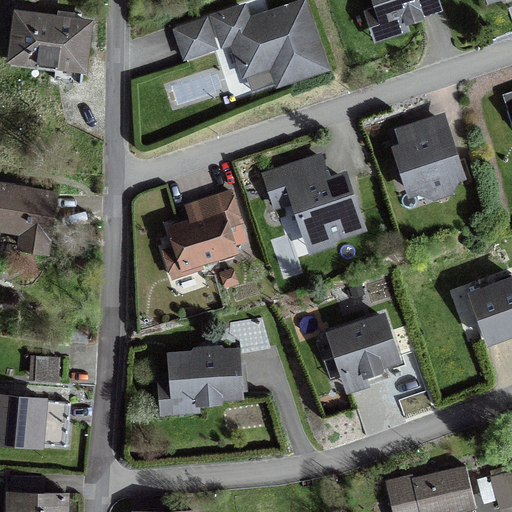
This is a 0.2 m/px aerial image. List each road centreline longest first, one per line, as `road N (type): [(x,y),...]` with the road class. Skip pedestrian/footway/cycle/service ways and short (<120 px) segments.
road 1 (residential): [(98,486),(280,475),(511,396)]
road 2 (residential): [(113,187),(511,51)]
road 3 (residential): [(113,187),(98,486)]
road 4 (residential): [(117,0),(113,187)]
